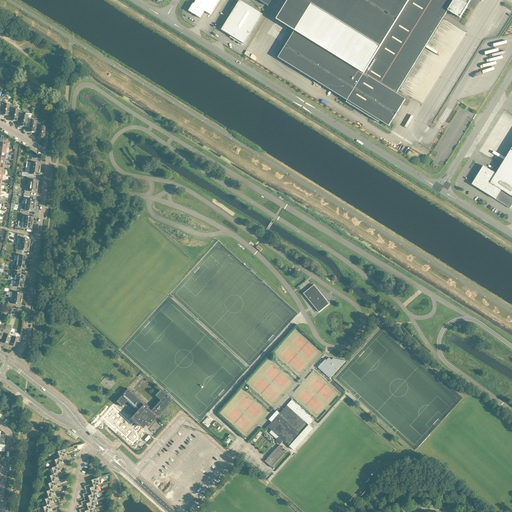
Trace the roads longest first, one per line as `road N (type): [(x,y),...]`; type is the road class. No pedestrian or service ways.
road 1 (unclassified): [(439,189),(166,19)]
road 2 (unknown): [(495,0),(414,130),(424,138),(433,133),(487,46),(511,35)]
road 3 (residential): [(8,363),(27,334),(49,163)]
road 4 (unclassified): [(439,189),(511,74)]
